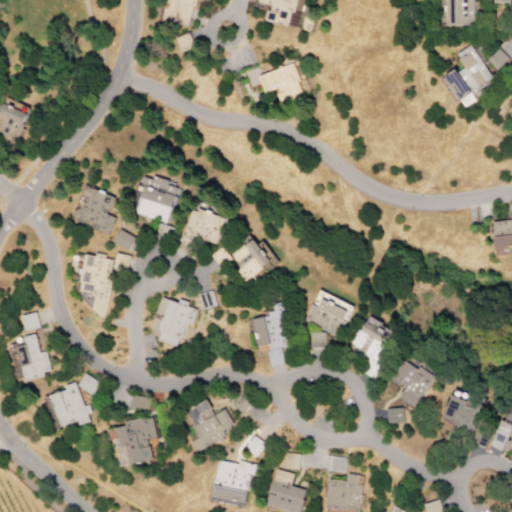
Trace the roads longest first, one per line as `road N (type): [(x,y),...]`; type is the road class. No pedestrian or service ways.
road 1 (residential): [(457,489),(487,465),(511,476),(457,489),(366,432),(342,443),(315,437),(291,418),(281,387),(230,376),(137,381),(105,369),(63,329),(40,235),(17,202)]
road 2 (residential): [(114,74),(195,114),(268,127),(311,146),(383,194),(430,202),(511,189)]
road 3 (residential): [(128,0),(114,74),(0,226)]
road 4 (residential): [(281,387),(313,373),(337,375),(363,394),(366,432)]
road 5 (residential): [(137,381),(130,307),(153,268)]
